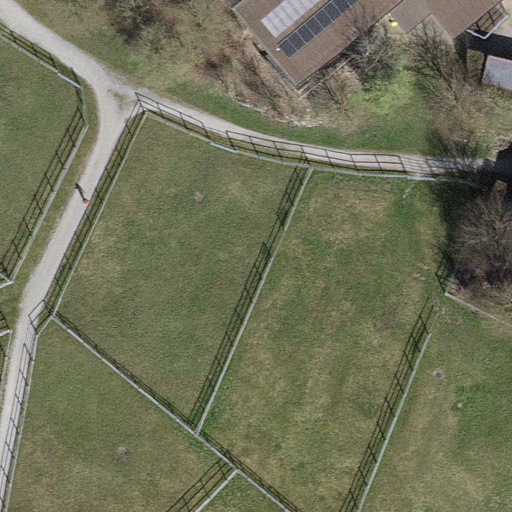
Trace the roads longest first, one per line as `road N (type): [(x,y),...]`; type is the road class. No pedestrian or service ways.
road 1 (track): [(0,6),(132,92),(215,128),(334,155),(511,168)]
road 2 (track): [(0,476),(33,302),(132,92)]
